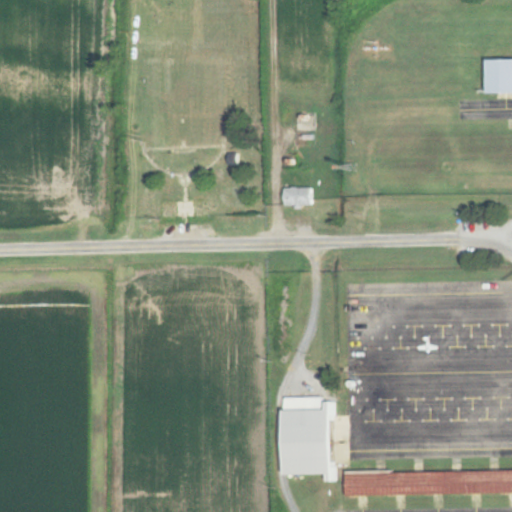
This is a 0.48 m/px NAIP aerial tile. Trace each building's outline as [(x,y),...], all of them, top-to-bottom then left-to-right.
[(511,92),(494,93),(493,60),(511,59),(511,92)] [(312,187),(285,186),(284,205),(312,206),(312,187)] [(206,216),(206,199),(158,200),(159,217),(206,216)] [(347,479),(347,465),(346,410),(291,411),(292,472),(342,471),(342,479),(347,479)] [(356,498),(511,494),(511,471),(355,475),(356,498)]
